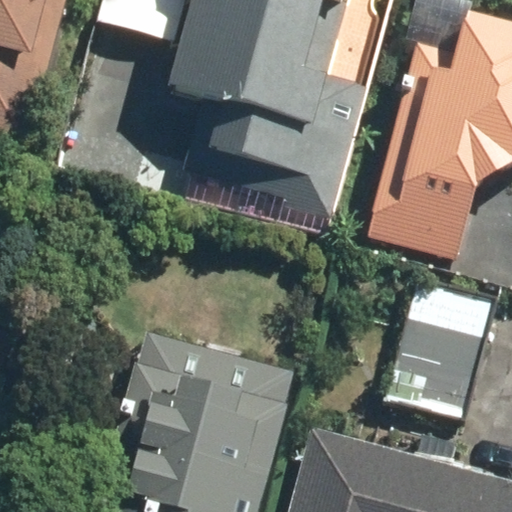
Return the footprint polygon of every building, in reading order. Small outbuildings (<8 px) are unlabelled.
[(79,0),(0,0),(0,125),(39,137),(79,0)] [(366,0),(115,0),(112,12),(185,31),(173,76),(335,119),(366,0)] [(489,75),(442,62),(418,146),(452,156),(432,224),(479,238),(496,179),(511,173),(511,26),(503,24),(489,75)] [(498,297),(428,276),(395,381),(465,402),(498,297)] [(0,430),(32,367),(0,359),(0,430)] [(511,511),(511,474),(332,428),(310,511),(511,511)] [(274,511),(141,475),(130,511),(274,511)] [(94,511),(95,508),(0,485),(0,511),(94,511)]
